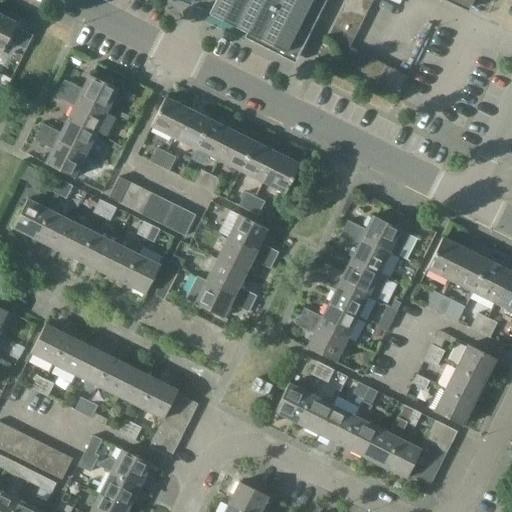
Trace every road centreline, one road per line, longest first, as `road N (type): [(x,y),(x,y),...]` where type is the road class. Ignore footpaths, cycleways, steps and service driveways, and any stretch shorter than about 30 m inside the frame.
road 1 (residential): [(466,200),(179,58)]
road 2 (residential): [(183,511),(210,461),(255,443),(387,511)]
road 3 (residential): [(206,203),(125,164),(179,58)]
road 4 (residential): [(179,58),(63,0)]
road 5 (residential): [(385,54),(412,2),(473,32)]
road 6 (residential): [(458,511),(511,404)]
